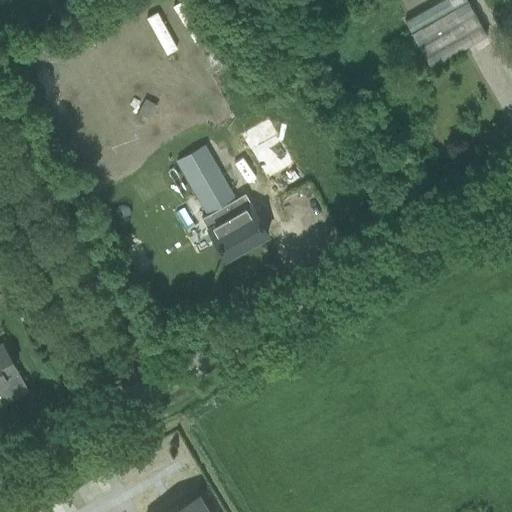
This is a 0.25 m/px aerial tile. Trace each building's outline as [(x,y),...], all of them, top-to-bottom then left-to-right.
[(141,0),(139,0),(131,4),(149,37),(159,32),(141,0)] [(469,0),(435,0),(404,17),(429,63),(487,32),(469,0)] [(116,67),(132,62),(117,19),(102,25),(116,67)] [(154,103),(145,98),(136,115),(145,120),(154,103)] [(307,132),(279,147),(295,177),(323,162),(307,132)] [(208,227),(225,256),(249,242),(267,232),(250,203),(243,207),(237,197),(234,198),(215,163),(188,179),(208,214),(216,209),(222,219),(208,227)] [(0,395),(4,403),(29,389),(1,341),(0,341),(0,395)] [(225,511),(209,483),(158,511),(225,511)]
